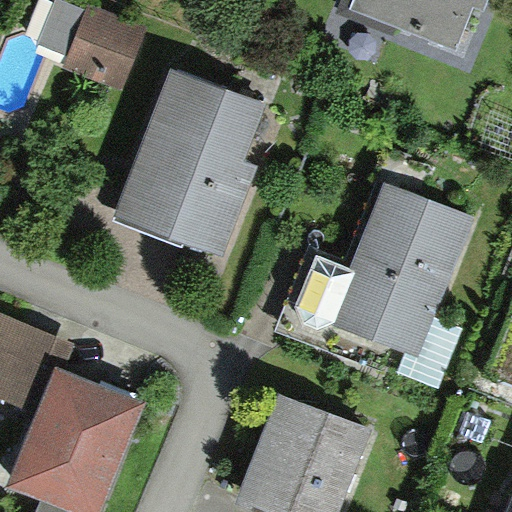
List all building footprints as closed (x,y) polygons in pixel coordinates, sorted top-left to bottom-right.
[(466,0),(341,0),(340,5),(450,45),(466,0)] [(64,57),(109,82),(134,36),(89,12),(64,57)] [(253,112),(158,77),(111,206),(207,240),(253,112)] [(406,345),(457,218),(381,187),(329,314),(406,345)] [(48,347),(0,324),(0,394),(21,404),(48,347)] [(82,511),(123,410),(48,380),(9,479),(42,492),(34,511),(82,511)] [(269,511),(320,511),(353,430),(271,396),(230,496),(269,511)] [(511,511),(511,461),(492,511),(511,511)]
